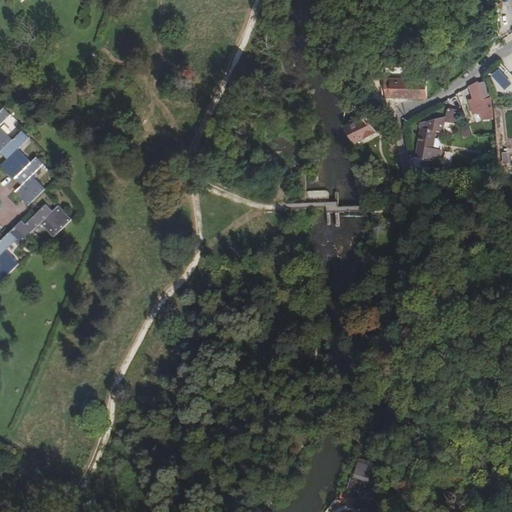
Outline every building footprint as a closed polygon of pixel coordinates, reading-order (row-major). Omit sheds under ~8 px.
[(387,97),(426,98),(427,79),(391,77),(391,79),(387,78),(387,97)] [(487,118),(487,110),(490,118),(498,114),(487,81),(483,81),(478,84),(477,82),(469,87),(473,99),(469,101),(473,115),(480,112),(482,120),(487,118)] [(13,139),(0,125),(11,115),(4,107),(0,111),(0,151),(13,139)] [(418,158),(441,161),(443,152),(434,150),(436,133),(443,134),(445,123),(455,125),(457,113),(450,112),(450,110),(447,109),(446,118),(426,124),(426,131),(422,130),(418,158)] [(356,144),(357,143),(377,132),(371,119),(372,117),(372,116),(372,114),(371,112),(371,111),(369,111),(367,111),(365,112),(364,113),(364,114),(346,125),(356,144)] [(31,162),(18,148),(29,137),(22,130),(13,139),(0,151),(7,159),(1,165),(14,178),(15,178),(31,162)] [(44,163),(37,156),(31,162),(15,178),(22,184),(15,191),(29,204),(45,188),(32,175),(44,163)] [(17,225),(28,236),(30,234),(41,223),(54,236),(72,218),(59,204),(53,210),(46,204),(25,223),(22,220),(17,225)] [(19,263),(6,250),(17,239),(21,243),(28,236),(17,225),(0,241),(0,276),(3,279),(19,263)] [(511,276),(511,257),(491,258),(491,263),(487,263),(488,275),(491,275),(492,278),(511,276)] [(369,277),(368,289),(377,290),(378,277),(369,277)] [(424,333),(425,323),(411,322),(410,331),(424,333)] [(356,477),(365,479),(368,466),(359,464),(356,477)] [(357,494),(342,491),(340,502),(355,505),(357,494)] [(396,511),(379,500),(370,511),(396,511)]
